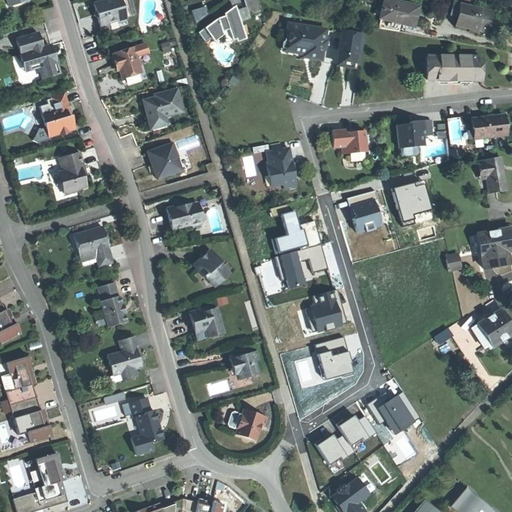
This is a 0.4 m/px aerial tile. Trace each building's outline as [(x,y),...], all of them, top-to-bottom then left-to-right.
[(116,17),(125,14),(125,13),(120,0),(105,0),(104,0),(93,4),(96,12),(93,15),(98,18),(99,23),(102,32),(110,29),(108,23),(117,20),(116,17)] [(130,0),(120,0),(125,13),(133,11),(130,0)] [(243,0),(246,9),(249,18),(262,14),(258,0),(243,0)] [(382,0),(379,21),(400,24),(413,26),(415,18),(417,5),(384,0),(382,0)] [(204,5),(189,11),(193,21),(208,15),(204,5)] [(223,15),(224,17),(237,13),(234,6),(229,10),(223,15)] [(470,28),(486,30),(487,24),(489,12),(451,7),(450,16),(455,16),(454,26),(470,28)] [(246,9),(237,13),(239,21),(249,18),(246,9)] [(217,19),(197,33),(204,43),(210,38),(211,39),(223,36),(222,32),(228,30),(231,29),(235,40),(245,37),(239,21),(237,13),(224,17),(217,19)] [(398,32),(400,24),(379,21),(378,29),(398,32)] [(322,53),(326,31),(290,25),(289,32),(286,34),(284,42),(286,44),(295,46),(294,53),(303,55),(307,55),(309,59),(322,61),(323,53),(322,53)] [(344,66),(343,67),(358,69),(364,36),(342,32),(337,64),(344,66)] [(57,74),(58,71),(54,58),(51,47),(48,46),(42,47),(38,33),(16,40),(20,54),(19,55),(24,72),(38,67),(42,79),(57,74)] [(168,42),(161,44),(164,53),(171,51),(168,42)] [(284,42),(283,52),(294,53),(295,46),(286,44),(284,42)] [(145,44),(133,47),(136,57),(148,53),(145,44)] [(122,79),(141,73),(136,57),(133,47),(114,54),(114,55),(112,55),(115,65),(117,65),(119,70),(122,79)] [(427,78),(475,84),(477,71),(479,59),(430,53),(427,78)] [(147,117),(163,112),(180,106),(172,84),(156,90),(156,92),(151,94),(140,98),(144,109),(147,117)] [(71,116),(68,116),(65,106),(68,106),(63,92),(49,96),(54,112),(42,116),(48,137),(75,129),(71,116)] [(147,117),(148,121),(164,115),(163,112),(147,117)] [(486,138),(505,136),(504,126),(503,116),(470,120),(471,131),(485,130),(486,138)] [(407,125),(395,126),(397,149),(424,147),(423,137),(432,136),(431,121),(413,123),(413,125),(407,125)] [(472,140),(486,138),(485,130),(471,131),(472,140)] [(345,131),(331,132),(333,149),(341,148),(346,147),(347,154),(350,154),(366,152),(364,132),(353,133),(345,134),(345,132),(345,131)] [(156,179),(181,171),(172,144),(147,152),(152,165),(156,179)] [(280,144),(270,145),(272,152),(266,153),(268,167),(266,167),(267,176),(271,178),(273,187),(283,185),(284,190),(296,187),(293,174),(298,173),(296,164),(291,165),(290,158),(288,149),(281,150),(280,144)] [(77,190),(86,187),(83,176),(80,167),(83,166),(79,152),(58,159),(62,171),(61,172),(64,182),(60,183),(64,195),(77,191),(77,190)] [(488,195),(505,191),(502,174),(499,159),(475,164),(479,181),(485,180),(488,195)] [(342,210),(350,235),(382,224),(370,188),(344,196),(348,208),(342,210)] [(199,228),(203,221),(201,215),(198,213),(196,204),(191,205),(186,206),(186,205),(176,207),(175,206),(166,208),(169,219),(171,230),(189,225),(194,229),(199,228)] [(107,248),(108,248),(106,240),(102,227),(73,236),(79,256),(94,252),(99,267),(112,263),(107,248)] [(506,253),(511,251),(511,234),(511,228),(475,236),(483,270),(509,265),(506,253)] [(320,242),(271,254),(277,280),(284,278),(286,288),(303,283),(297,261),(307,259),(310,272),(326,268),(320,242)] [(214,288),(230,274),(221,264),(221,263),(210,250),(192,265),(198,272),(200,270),(202,269),(206,273),(204,275),(214,288)] [(446,272),(460,268),(457,258),(443,261),(446,272)] [(108,328),(126,322),(122,306),(119,296),(117,296),(113,282),(97,287),(101,301),(100,301),(108,328)] [(0,301),(0,343),(0,345),(21,335),(15,324),(11,326),(10,324),(9,322),(12,320),(6,310),(4,311),(0,301)] [(211,336),(223,333),(216,309),(208,311),(202,313),(201,309),(189,313),(192,325),(195,333),(204,330),(209,329),(211,336)] [(491,350),(511,335),(511,326),(508,321),(500,309),(469,330),(483,349),(488,346),(491,350)] [(433,339),(438,346),(451,336),(447,330),(433,339)] [(134,369),(141,367),(138,359),(136,352),(139,352),(134,336),(118,341),(121,352),(106,356),(112,376),(120,373),(123,380),(136,377),(134,369)] [(239,380),(258,374),(254,362),(259,360),(256,351),(246,354),(241,356),(240,354),(229,358),(232,368),(236,367),(238,374),(239,380)] [(1,403),(2,408),(36,398),(32,385),(34,384),(31,373),(28,374),(27,371),(26,369),(31,368),(27,356),(6,363),(14,390),(5,393),(7,401),(1,403)] [(40,411),(36,398),(2,408),(4,414),(11,412),(13,419),(15,419),(22,417),(26,431),(30,443),(51,437),(48,426),(44,427),(43,425),(42,422),(45,422),(42,410),(40,411)] [(143,445),(162,439),(156,419),(153,410),(150,411),(146,398),(128,403),(133,418),(135,418),(143,445)] [(235,434),(255,441),(260,425),(263,427),(266,418),(243,410),(241,415),(233,412),(230,414),(229,419),(227,424),(228,427),(236,430),(235,434)] [(332,431),(310,444),(322,463),(334,455),(337,459),(351,450),(348,445),(373,431),(362,414),(352,420),(348,414),(329,426),(332,431)] [(21,433),(26,431),(22,417),(15,419),(18,432),(21,433)] [(38,503),(65,495),(61,482),(63,481),(60,469),(57,470),(56,469),(55,466),(60,465),(57,453),(35,460),(43,487),(34,489),(35,493),(38,503)] [(35,511),(68,502),(65,495),(38,503),(35,493),(12,500),(16,511),(35,511)] [(492,511),(472,494),(456,511),(436,511),(428,505),(422,511),(492,511)] [(221,511),(223,505),(212,502),(211,506),(208,506),(206,505),(207,502),(198,500),(197,502),(182,499),(160,507),(160,505),(151,508),(152,511),(150,511),(148,511),(147,511),(146,508),(135,511),(221,511)]
